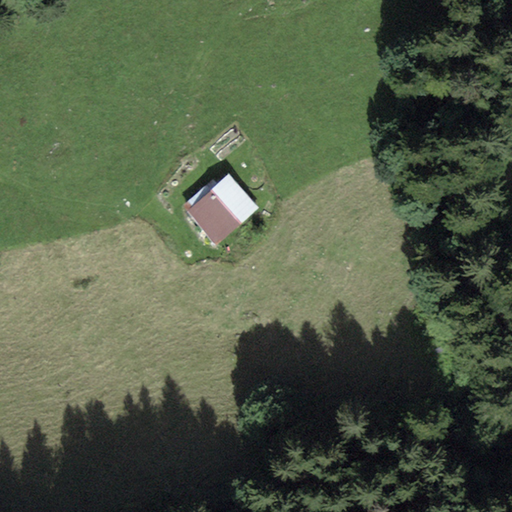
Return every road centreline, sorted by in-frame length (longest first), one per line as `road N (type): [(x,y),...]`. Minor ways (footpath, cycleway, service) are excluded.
road 1 (track): [(134,204),(218,38),(249,0)]
road 2 (track): [(178,238),(134,204),(83,208),(0,175)]
